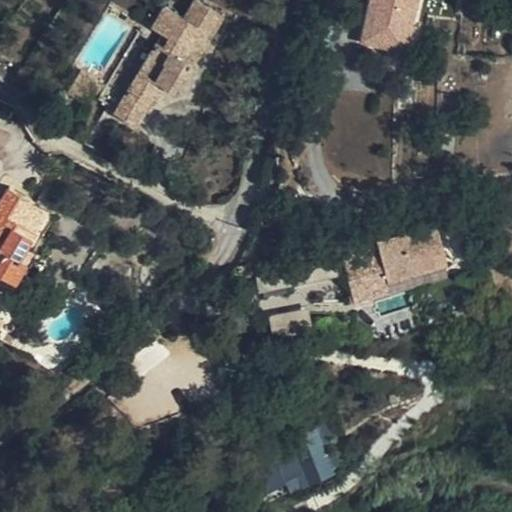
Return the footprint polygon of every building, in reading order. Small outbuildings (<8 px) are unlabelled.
[(200,53),(222,18),(195,0),(184,18),(165,6),(153,26),(162,32),(170,37),(164,46),(156,41),(113,111),(133,124),(143,109),(146,111),(162,86),(173,94),(192,65),(185,61),(193,49),(200,53)] [(424,0),(370,0),(359,48),(414,56),(424,0)] [(170,37),(162,32),(156,41),(164,46),(170,37)] [(192,65),(200,53),(193,49),(185,61),(192,65)] [(0,129),(0,157),(11,135),(0,129)] [(12,212),(0,205),(0,297),(6,300),(18,276),(5,269),(19,240),(17,232),(5,226),(12,212)] [(431,216),(373,237),(374,241),(386,275),(444,255),(431,216)] [(386,275),(374,241),(338,252),(351,295),(388,283),(386,275)] [(307,310),(269,313),(271,335),(309,331),(307,310)] [(0,315),(0,330),(5,333),(11,321),(0,315)] [(265,498),(335,475),(319,427),(250,450),(265,498)]
